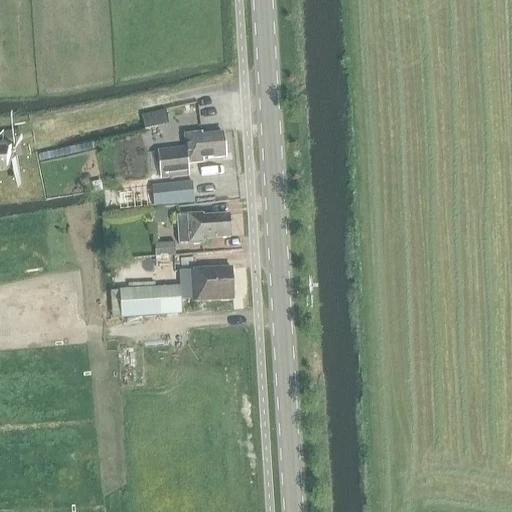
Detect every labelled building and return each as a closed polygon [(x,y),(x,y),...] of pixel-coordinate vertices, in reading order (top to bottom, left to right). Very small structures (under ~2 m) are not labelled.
[(150,129),(173,122),(169,109),(146,115),(150,129)] [(157,153),(158,169),(159,180),(188,177),(187,165),(202,164),(202,161),(223,159),(221,135),(200,137),(200,135),(183,137),(184,150),(157,153)] [(0,173),(10,172),(17,160),(13,147),(3,141),(0,141),(0,173)] [(190,183),(151,188),(153,208),(193,203),(190,183)] [(177,245),(188,244),(188,246),(202,245),(203,241),(228,240),(227,216),(202,218),(202,215),(187,216),(187,217),(176,218),(177,245)] [(174,243),(153,244),(154,258),(174,257),(174,243)] [(232,302),(230,270),(190,272),(192,304),(232,302)] [(183,288),(118,292),(120,319),(185,316),(183,288)] [(183,373),(206,372),(206,351),(183,351),(183,373)]
